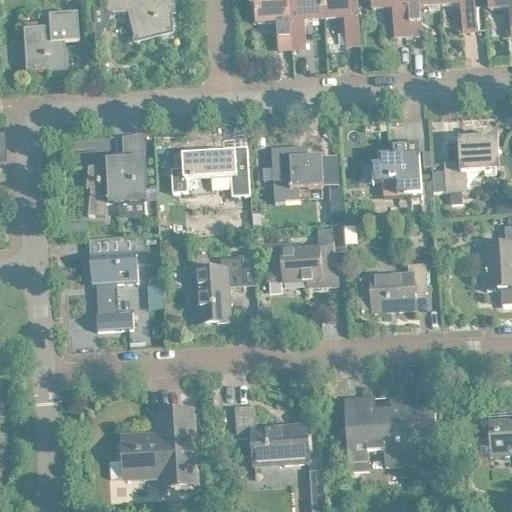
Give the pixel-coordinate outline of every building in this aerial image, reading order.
[(111,0),(112,6),(113,5),(139,4),(147,33),(147,34),(178,27),(175,0),(111,0)] [(299,45),(295,0),(256,0),(257,2),(262,2),(263,19),(283,18),(285,46),(299,45)] [(295,0),(299,45),(313,44),(311,16),(331,15),(330,0),(295,0)] [(330,0),(331,15),(351,14),(353,41),(367,41),(364,0),(330,0)] [(415,31),(412,0),(378,0),(379,5),(399,4),(401,32),(415,31)] [(412,0),(415,31),(430,30),(427,2),(447,1),(447,0),(412,0)] [(447,0),(447,1),(465,0),(467,0),(470,28),(483,27),(481,0),(447,0)] [(32,24),(35,65),(32,65),(32,66),(55,65),(55,67),(73,66),(71,37),(86,36),(84,7),(55,9),(56,21),(30,23),(30,24),(32,24)] [(505,167),(506,167),(504,132),(503,132),(493,133),(493,131),(488,131),(488,133),(465,135),(465,134),(464,134),(466,158),(450,159),(451,168),(452,188),(452,189),(473,188),(472,168),(505,166),(505,167)] [(414,191),(414,194),(428,194),(426,149),(413,150),(412,142),(399,142),(400,150),(385,151),(386,159),(378,160),(379,177),(390,176),(391,193),(414,191)] [(190,165),(178,166),(179,190),(195,189),(194,175),(218,174),(219,186),(238,185),(238,193),(256,192),(253,143),(220,145),(220,149),(189,151),(190,165)] [(278,145),(281,198),(306,196),(305,184),(330,182),(328,152),(307,154),(306,144),(278,145)] [(94,211),(111,212),(113,199),(152,196),(149,155),(129,156),(129,160),(95,162),(93,184),(97,185),(94,211)] [(451,168),(439,169),(440,188),(452,188),(451,168)] [(305,241),(274,243),(276,276),(289,276),(289,279),(313,277),(313,283),(342,281),(341,254),(340,249),(353,248),(351,222),(338,223),(339,237),(326,238),(327,245),(305,246),(305,241)] [(511,229),(511,230),(511,241),(490,242),(493,286),(508,285),(509,301),(511,301),(511,229)] [(109,251),(97,251),(99,281),(103,281),(105,310),(103,310),(104,327),(140,325),(139,308),(125,309),(124,280),(145,279),(143,249),(142,235),(108,237),(109,251)] [(202,267),(205,318),(205,319),(214,319),(214,320),(236,318),(236,319),(237,319),(234,283),(251,282),(249,253),(227,255),(227,266),(202,267)] [(366,275),(368,307),(380,306),(380,309),(421,306),(420,290),(434,289),(432,260),(414,261),(415,271),(378,273),(378,274),(366,275)] [(241,403),(243,442),(260,441),(261,462),(315,459),(312,421),(263,424),(261,402),(241,403)] [(352,409),(355,459),(375,458),(374,448),(391,447),(392,463),(426,460),(425,445),(444,443),(441,403),(352,409)] [(167,482),(201,480),(197,406),(163,408),(165,432),(129,434),(131,474),(167,472),(167,482)] [(511,415),(494,417),(495,427),(482,428),(484,463),(511,461),(511,415)] [(375,458),(356,459),(356,469),(375,468),(375,458)] [(213,488),(203,489),(204,501),(214,500),(213,488)]
